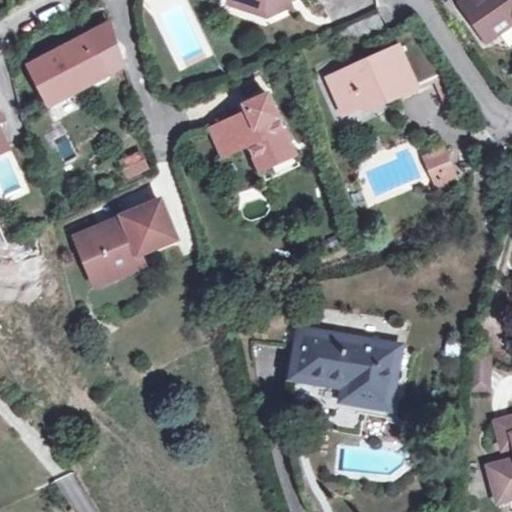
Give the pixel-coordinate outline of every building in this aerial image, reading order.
[(230,0),(230,1),(266,14),(261,2),(254,0),(230,0)] [(254,0),(261,2),(266,14),(290,4),(288,0),(254,0)] [(511,0),(471,0),(462,7),(485,42),(511,23),(511,0)] [(89,36),(79,42),(89,61),(99,55),(89,36)] [(111,78),(99,55),(89,61),(79,42),(31,66),(50,104),(78,90),(81,93),(111,78)] [(382,98),(385,103),(416,90),(398,49),(327,80),(342,116),(364,105),(382,98)] [(270,157),(290,147),(267,95),(244,105),(247,112),(210,130),(222,156),(248,144),(253,156),(267,150),(270,157)] [(53,120),(78,107),(72,97),(48,109),(53,120)] [(382,98),(364,105),(367,110),(385,103),(382,98)] [(294,155),(290,147),(270,157),(267,150),(253,156),(260,170),(294,155)] [(444,148),(421,158),(432,184),(455,175),(444,148)] [(124,181),(149,171),(141,150),(116,160),(124,181)] [(491,185),(507,188),(509,178),(493,175),(491,185)] [(136,247),(139,254),(176,239),(161,203),(123,217),(125,221),(115,225),(114,223),(77,237),(88,261),(107,252),(116,273),(132,266),(129,258),(125,251),(136,247)] [(125,251),(129,258),(139,254),(136,247),(125,251)] [(96,281),(116,273),(107,252),(88,261),(96,281)] [(362,388),(360,402),(388,407),(399,348),(300,331),(292,376),(345,385),(362,388)] [(490,390),(492,353),(472,353),(470,389),(490,390)] [(362,388),(345,385),(343,399),(360,402),(362,388)] [(511,435),(511,417),(495,422),(502,449),(511,446),(511,437),(511,435)] [(511,435),(511,437),(511,459),(488,466),(494,491),(511,486),(511,435)] [(511,498),(511,486),(494,491),(497,503),(511,498)]
